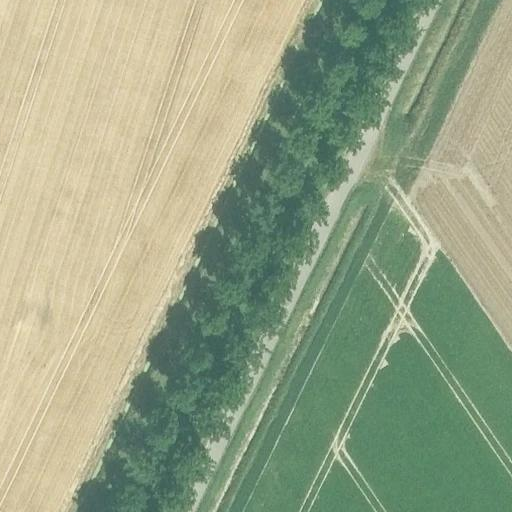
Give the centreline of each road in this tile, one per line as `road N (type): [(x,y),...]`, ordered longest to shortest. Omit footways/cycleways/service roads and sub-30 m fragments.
road 1 (track): [(332,0),(86,511)]
road 2 (unclassified): [(183,511),(427,0)]
